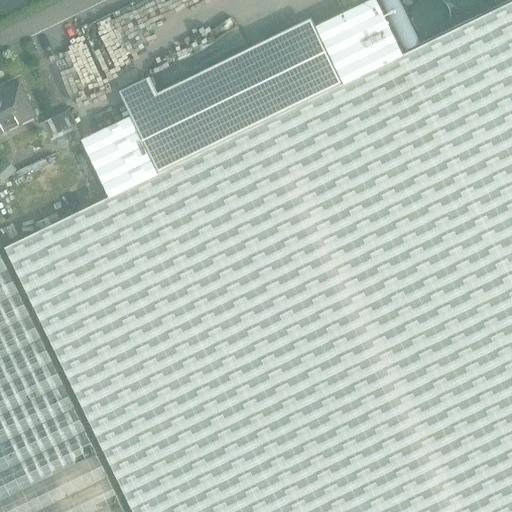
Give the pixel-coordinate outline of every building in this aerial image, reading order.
[(109,196),(2,248),(56,361),(129,511),(511,511),(511,0),(479,17),(402,54),(375,0),(368,0),(315,26),(343,82),(159,172),(131,116),(81,139),(85,147),(109,196)] [(499,0),(473,0),(476,5),(473,7),(476,14),(502,5),(499,0)] [(148,77),(119,91),(131,116),(159,172),(343,82),(315,26),(311,18),(156,93),(148,77)] [(20,82),(0,91),(0,132),(23,122),(21,119),(35,112),(20,82)] [(1,159),(0,160),(0,179),(3,183),(14,172),(1,159)] [(0,511),(126,511),(55,369),(0,255),(0,511)]
